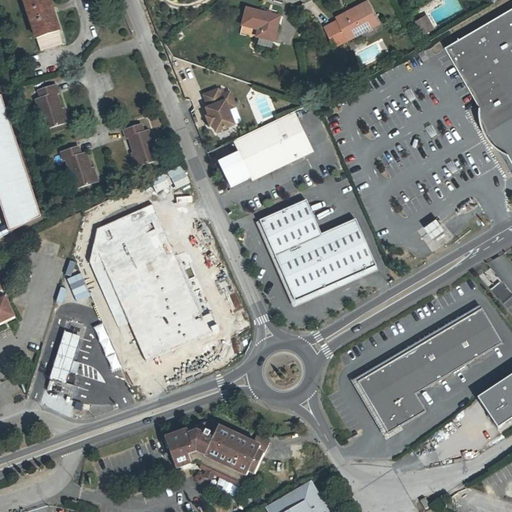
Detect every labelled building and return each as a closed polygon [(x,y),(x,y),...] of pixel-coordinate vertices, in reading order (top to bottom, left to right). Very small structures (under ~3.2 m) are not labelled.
[(24,0),(41,51),(63,43),(49,0),(24,0)] [(379,23),(368,2),(338,17),(340,20),(325,28),(335,46),(379,23)] [(511,8),(446,47),(481,107),(481,112),(481,115),(481,119),(482,124),(483,128),(485,132),(487,135),(488,137),(490,140),(493,143),(497,147),(503,151),(507,154),(509,155),(511,160),(511,8)] [(273,48),(280,17),(247,9),(243,26),(262,31),(258,44),(273,48)] [(425,25),(429,32),(434,29),(427,15),(415,22),(418,29),(425,25)] [(422,35),(429,32),(425,25),(418,29),(422,35)] [(167,28),(161,33),(166,39),(172,34),(167,28)] [(391,64),(398,60),(396,55),(388,59),(391,64)] [(46,129),(66,123),(62,110),(57,94),(59,93),(56,85),(39,91),(41,99),(36,100),(46,129)] [(229,100),(227,94),(225,94),(223,90),(219,91),(205,96),(210,109),(207,110),(210,117),(206,119),(209,126),(213,125),(216,132),(235,125),(229,109),(226,102),(229,100)] [(230,92),(227,94),(229,100),(226,102),(229,109),(236,106),(230,92)] [(42,217),(2,96),(0,96),(0,202),(10,233),(42,217)] [(294,112),(234,141),(251,178),(289,160),(290,162),(309,153),(293,120),(297,118),(294,112)] [(129,138),(134,153),(138,167),(159,160),(149,131),(144,133),(142,125),(124,131),(127,139),(129,138)] [(75,189),(96,183),(91,169),(86,153),(81,155),(79,147),(61,153),(64,161),(66,160),(75,189)] [(307,200),(260,221),(296,302),(377,266),(356,219),(322,235),(307,200)] [(179,310),(137,214),(93,233),(87,252),(124,335),(179,310)] [(446,231),(437,219),(425,228),(433,240),(446,231)] [(68,283),(81,280),(79,275),(67,278),(68,283)] [(75,298),(87,294),(83,281),(70,286),(72,291),(73,291),(75,298)] [(503,302),(511,295),(499,282),(491,289),(503,302)] [(0,324),(15,318),(6,298),(0,300),(0,292),(3,291),(0,285),(0,324)] [(483,309),(358,382),(388,433),(426,411),(416,394),(503,343),(483,309)] [(103,323),(93,327),(112,372),(122,368),(103,323)] [(65,332),(50,380),(66,385),(81,337),(65,332)] [(511,375),(478,398),(499,428),(511,419),(511,375)] [(211,423),(209,426),(205,436),(198,432),(190,435),(188,431),(166,439),(177,469),(201,460),(206,463),(205,464),(208,466),(217,470),(244,483),(251,469),(257,472),(270,443),(256,437),(253,444),(211,423)] [(196,428),(198,432),(205,436),(209,426),(206,424),(196,428)] [(212,481),(217,470),(208,466),(203,477),(212,481)] [(305,502),(311,511),(332,511),(333,511),(331,506),(327,509),(318,494),(305,502)] [(432,507),(426,498),(421,501),(426,510),(432,507)]
